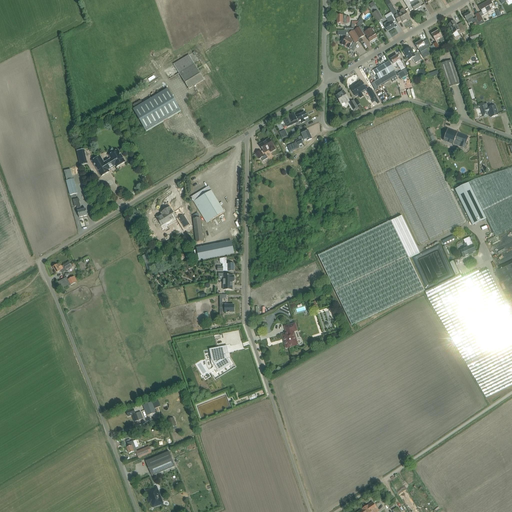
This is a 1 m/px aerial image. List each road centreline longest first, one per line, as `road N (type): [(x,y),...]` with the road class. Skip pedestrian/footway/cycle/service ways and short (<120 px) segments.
road 1 (unclassified): [(137,511),(41,262),(246,133)]
road 2 (unclassified): [(310,511),(246,312),(246,133)]
road 3 (unclassified): [(511,137),(410,101),(326,128),(325,86)]
road 4 (unclassified): [(333,511),(511,391)]
road 5 (unclassified): [(340,75),(465,0)]
